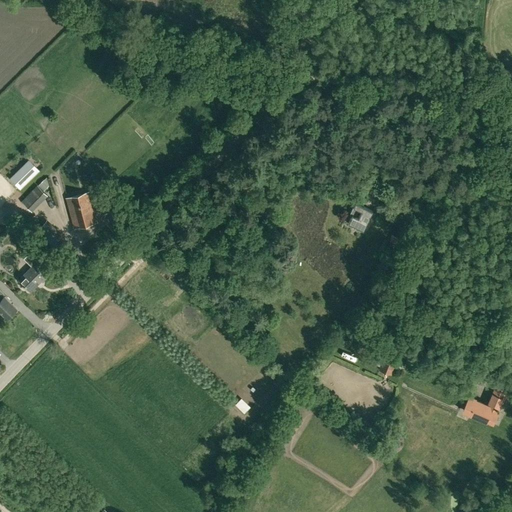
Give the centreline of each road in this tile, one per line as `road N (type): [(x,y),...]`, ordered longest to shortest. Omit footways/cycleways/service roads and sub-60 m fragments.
road 1 (unclassified): [(0,384),(293,81),(303,62),(307,0)]
road 2 (track): [(511,288),(482,317),(472,349),(476,390),(351,343),(356,323)]
road 3 (track): [(511,184),(299,72)]
